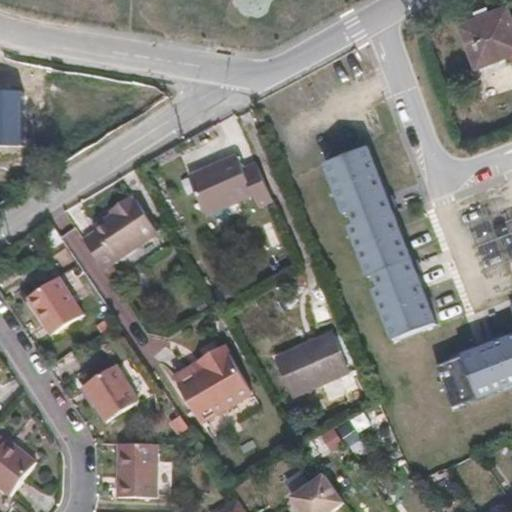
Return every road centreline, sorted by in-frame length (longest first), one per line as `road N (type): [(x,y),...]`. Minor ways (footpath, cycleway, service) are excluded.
road 1 (residential): [(0,230),(233,80)]
road 2 (residential): [(0,34),(199,66),(233,80)]
road 3 (residential): [(74,511),(76,441),(0,322)]
road 4 (residential): [(233,80),(273,71),(382,11)]
road 5 (residential): [(511,151),(454,172),(436,161),(410,89)]
